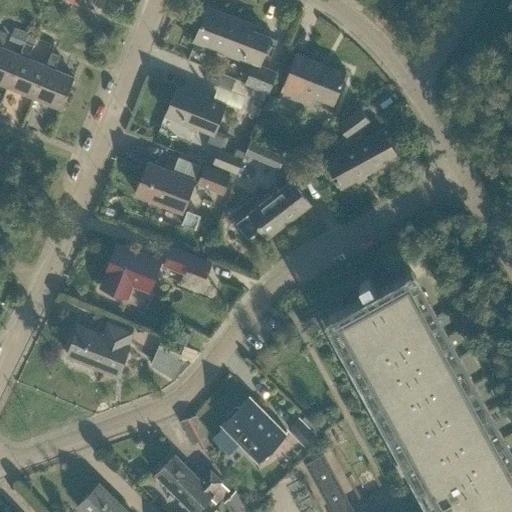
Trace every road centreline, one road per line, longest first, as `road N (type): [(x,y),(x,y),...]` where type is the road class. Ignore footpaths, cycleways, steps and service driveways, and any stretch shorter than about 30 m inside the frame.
road 1 (residential): [(0,464),(174,404),(272,285),(463,173)]
road 2 (residential): [(0,383),(160,0)]
